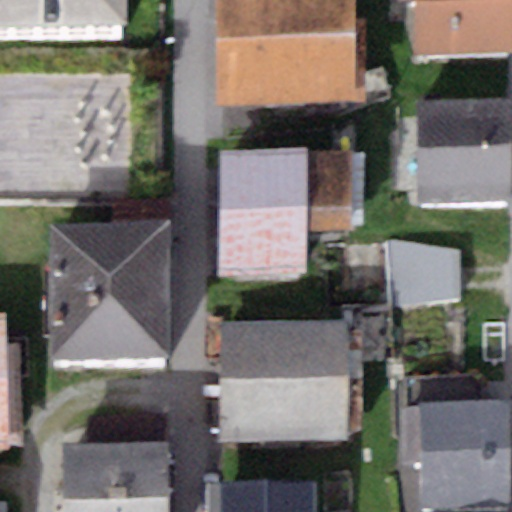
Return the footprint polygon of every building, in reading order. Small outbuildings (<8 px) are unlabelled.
[(122,0),(0,0),(0,59),(123,59),(122,0)] [(353,0),(215,2),(216,128),(354,127),(353,0)] [(511,0),(418,0),(418,72),(511,72),(511,0)] [(511,120),(417,120),(417,222),(511,222),(511,120)] [(353,172),(221,171),(219,293),(308,294),(308,260),(352,260),(353,172)] [(168,224),(50,225),(50,357),(169,356),(168,224)] [(459,322),(460,264),(409,264),(409,321),(459,322)] [(5,314),(0,314),(0,451),(23,450),(17,343),(6,344),(5,314)] [(344,323),(220,326),(223,439),(347,437),(344,323)] [(505,400),(399,403),(400,466),(419,466),(421,509),(508,507),(505,400)] [(169,511),(169,444),(62,446),(62,511),(169,511)] [(313,511),(313,483),(208,485),(208,511),(313,511)]
